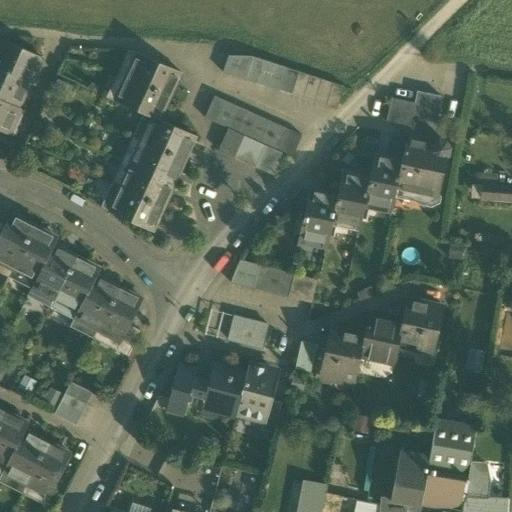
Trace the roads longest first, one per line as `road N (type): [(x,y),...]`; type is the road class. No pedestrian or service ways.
road 1 (residential): [(184,293),(255,209),(408,58)]
road 2 (residential): [(75,511),(184,293)]
road 3 (residential): [(184,293),(95,231),(0,183)]
